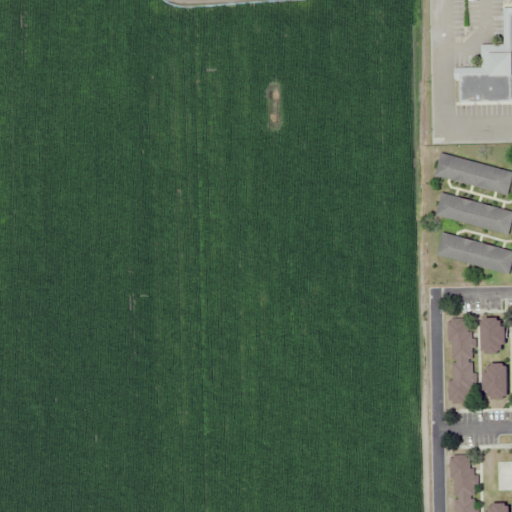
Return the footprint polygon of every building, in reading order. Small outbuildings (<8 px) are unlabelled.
[(511,101),(511,9),(503,10),(503,44),(481,44),(481,67),(454,67),(454,79),(459,79),(459,102),(511,101)] [(511,174),(511,170),(440,153),(435,176),(507,193),(511,174)] [(508,233),(511,216),(511,209),(441,194),(436,217),(508,233)] [(511,258),(511,249),(442,232),(436,255),(508,273),(511,258)] [(450,402),(473,402),(472,331),(467,331),(467,318),(450,318),(450,402)] [(482,318),(482,353),(504,353),(504,318),(482,318)] [(484,399),(507,399),(507,363),(484,363),(484,399)] [(451,455),(451,511),(475,511),(475,469),(470,469),(470,455),(451,455)] [(508,511),(508,503),(487,503),(486,511),(508,511)]
